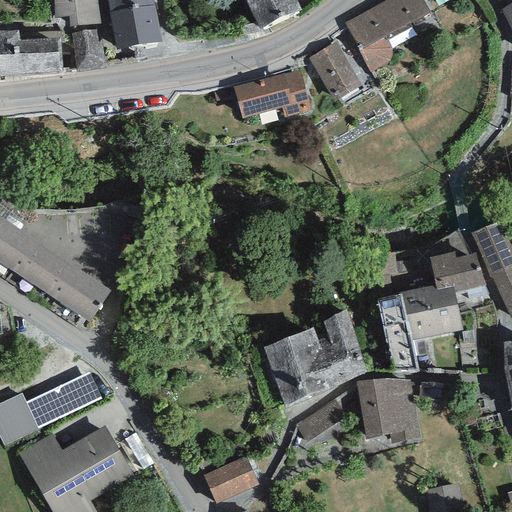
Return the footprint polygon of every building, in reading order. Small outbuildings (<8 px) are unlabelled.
[(53,0),(54,18),(68,17),(69,27),(105,24),(102,0),(53,0)] [(161,41),(152,0),(107,0),(116,50),(161,41)] [(296,0),(245,0),(261,30),(302,10),(296,0)] [(387,0),(344,22),(358,46),(356,47),(370,73),(388,63),(391,59),(391,55),(391,50),(390,46),(389,42),(387,40),(425,20),(423,16),(430,13),(422,0),(387,0)] [(511,1),(499,9),(511,32),(511,1)] [(96,30),(71,33),(76,72),(105,69),(101,41),(98,42),(96,30)] [(18,31),(0,31),(0,75),(62,73),(60,38),(19,40),(18,31)] [(336,42),(308,58),(333,102),(361,85),(336,42)] [(300,70),(233,87),(241,119),(282,108),(284,118),(310,112),(300,70)] [(51,251),(0,217),(0,262),(30,283),(51,251)] [(510,318),(511,317),(511,251),(499,221),(470,234),(490,278),(492,277),(510,318)] [(110,291),(51,251),(30,283),(89,322),(110,291)] [(454,252),(429,257),(435,285),(436,290),(453,286),(454,292),(485,286),(476,253),(455,258),(454,252)] [(401,295),(411,340),(462,330),(454,292),(453,286),(436,290),(435,285),(401,293),(401,295)] [(401,295),(377,300),(378,302),(393,373),(418,372),(411,340),(401,295)] [(313,327),(263,347),(286,408),(366,373),(347,309),(313,327)] [(511,341),(503,344),(502,369),(511,413),(511,341)] [(22,394),(0,404),(0,436),(4,446),(102,399),(89,373),(26,403),(22,394)] [(384,379),(356,382),(365,439),(390,434),(391,444),(421,438),(412,381),(384,379)] [(336,400),(296,425),(306,448),(331,441),(350,426),(336,400)] [(52,434),(18,453),(51,511),(96,511),(90,501),(134,476),(105,426),(61,450),(52,434)] [(246,455),(202,475),(216,505),(259,485),(246,455)] [(463,511),(456,482),(423,491),(428,511),(463,511)]
